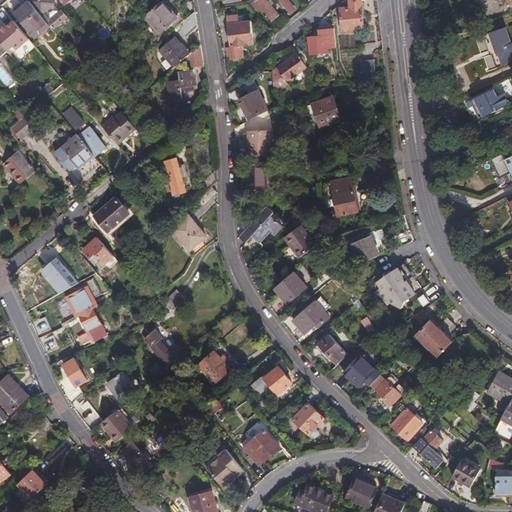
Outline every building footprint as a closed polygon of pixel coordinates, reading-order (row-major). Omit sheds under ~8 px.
[(48,26),(52,31),(66,19),(49,0),(29,0),(28,2),(48,26)] [(181,22),(192,14),(189,0),(174,13),(171,9),(168,6),(172,3),(169,0),(163,0),(149,12),(163,29),(177,18),(181,22)] [(271,23),(276,20),(263,0),(252,0),(254,2),(258,9),(268,25),(271,23)] [(279,0),(291,14),(297,9),(290,0),(279,0)] [(359,23),(357,0),(346,0),(347,9),(337,10),(339,32),(360,30),(359,23)] [(33,38),(48,26),(28,2),(15,12),(13,14),(33,38)] [(258,9),(254,2),(249,5),(254,12),(258,9)] [(194,30),(192,14),(181,22),(167,34),(171,39),(155,52),(171,69),(187,56),(180,49),(178,46),(194,30)] [(245,37),(250,36),(248,23),(245,23),(235,25),(235,19),(223,21),(226,38),(227,50),(224,51),(226,63),(241,61),(239,49),(246,47),(245,37)] [(0,29),(0,44),(6,51),(12,47),(15,50),(28,39),(13,21),(1,31),(0,29)] [(333,50),(331,32),(324,33),(315,33),(316,39),(305,40),(307,57),(326,55),(325,51),(333,50)] [(87,62),(78,51),(74,55),(79,61),(83,65),(87,62)] [(459,62),(454,51),(445,55),(446,57),(438,61),(444,75),(453,71),(451,66),(459,62)] [(278,66),(268,71),(270,88),(302,70),(295,57),(278,66)] [(60,77),(64,81),(83,65),(79,61),(60,77)] [(360,77),(372,73),(370,61),(358,62),(360,77)] [(191,77),(190,71),(185,72),(177,73),(178,82),(166,84),(169,102),(183,100),(187,93),(191,93),(190,87),(195,87),(193,77),(191,77)] [(53,90),(64,81),(60,77),(59,76),(51,82),(54,86),(51,88),(53,90)] [(54,99),(65,90),(62,86),(51,96),(54,99)] [(241,107),(247,121),(266,112),(256,91),(237,100),(241,107)] [(472,109),(475,115),(505,101),(503,97),(496,101),(491,91),(465,103),(467,107),(470,106),(472,109)] [(43,99),(32,108),(38,115),(43,111),(42,109),(48,105),(43,99)] [(299,108),(307,131),(326,125),(336,122),(333,114),(328,99),(299,108)] [(20,108),(25,114),(29,110),(30,110),(25,103),(20,108)] [(19,119),(25,114),(20,108),(13,113),(19,119)] [(75,133),(84,125),(69,109),(61,117),(75,133)] [(37,120),(29,110),(25,114),(33,124),(37,120)] [(129,138),(137,131),(122,114),(121,112),(113,119),(111,117),(100,126),(116,145),(121,141),(127,136),(129,138)] [(27,128),(32,124),(26,117),(11,129),(13,132),(16,130),(20,134),(27,128)] [(326,125),(307,131),(308,136),(328,130),(326,125)] [(511,128),(511,126),(498,132),(505,147),(511,143),(511,128)] [(77,139),(93,159),(103,150),(100,145),(87,130),(77,139)] [(246,149),(246,156),(267,156),(267,142),(269,142),(269,131),(245,131),(246,149)] [(81,168),(93,159),(77,139),(75,137),(60,150),(77,171),(81,168)] [(17,151),(2,164),(9,173),(18,184),(32,172),(21,158),(22,157),(17,151)] [(511,181),(511,155),(501,161),(511,182),(511,181)] [(178,174),(174,160),(160,163),(166,185),(168,184),(170,193),(182,190),(178,174)] [(264,191),(262,162),(244,163),(245,183),(245,192),(264,191)] [(208,189),(215,183),(215,172),(198,186),(203,193),(208,189)] [(349,185),(348,180),(328,184),(334,217),(355,213),(349,185)] [(213,195),(208,189),(203,193),(194,201),(198,206),(213,195)] [(108,232),(129,213),(116,198),(95,217),(99,221),(108,232)] [(241,234),(236,240),(239,243),(243,246),(250,238),(258,245),(269,233),(274,237),(283,228),(263,210),(250,225),(241,234)] [(192,254),(203,245),(198,240),(204,235),(191,221),(186,214),(169,229),(192,254)] [(236,230),(241,234),(250,225),(245,220),(236,230)] [(313,247),(298,227),(279,241),(288,253),(294,261),(313,247)] [(357,266),(376,257),(370,243),(368,238),(348,247),(357,266)] [(113,258),(96,239),(87,247),(82,252),(90,261),(95,256),(104,266),(113,258)] [(44,265),(59,294),(78,284),(63,255),(44,265)] [(41,264),(34,256),(22,266),(29,275),(41,264)] [(400,304),(418,292),(400,265),(383,278),(372,285),(376,291),(373,293),(383,308),(386,305),(398,311),(400,304)] [(284,304),(305,288),(293,273),(272,289),(278,296),(284,304)] [(94,281),(75,290),(77,294),(67,299),(76,318),(79,317),(85,328),(92,343),(102,338),(105,336),(92,310),(97,308),(93,301),(102,297),(94,281)] [(167,312),(181,299),(173,291),(160,304),(167,312)] [(319,297),(313,302),(314,303),(322,313),(328,308),(319,297)] [(322,313),(314,303),(290,321),(293,324),(302,336),(313,327),(315,329),(327,320),(322,313)] [(421,322),(428,315),(422,308),(415,315),(421,322)] [(444,335),(452,326),(446,321),(444,319),(436,327),(428,320),(413,337),(435,358),(451,342),(444,335)] [(69,345),(73,353),(92,343),(85,328),(65,338),(69,345)] [(165,366),(176,357),(170,350),(167,353),(160,344),(157,340),(160,338),(153,330),(140,341),(148,350),(150,348),(165,366)] [(326,359),(334,368),(346,358),(328,335),(316,346),(326,359)] [(43,356),(47,366),(60,359),(73,353),(69,345),(43,356)] [(214,392),(231,378),(223,369),(210,353),(193,367),(214,392)] [(362,381),(367,386),(368,384),(376,376),(358,357),(341,373),(346,378),(355,388),(361,383),(362,381)] [(68,392),(85,383),(74,361),(57,369),(62,380),(68,392)] [(277,396),(290,384),(284,377),(277,368),(263,380),(270,388),(277,396)] [(0,401),(7,409),(25,393),(22,390),(5,372),(0,376),(0,401)] [(510,400),(511,396),(511,384),(501,379),(503,376),(495,372),(484,392),(507,405),(510,400)] [(115,401),(132,389),(121,374),(104,386),(110,394),(115,401)] [(399,396),(378,375),(376,376),(368,384),(381,398),(389,406),(399,396)] [(270,388),(263,380),(262,378),(249,388),(258,398),(270,388)] [(466,400),(473,391),(474,391),(469,387),(462,396),(466,400)] [(461,406),(466,410),(479,395),(474,391),(473,391),(466,400),(461,406)] [(507,405),(499,421),(511,428),(511,401),(510,400),(507,405)] [(305,437),(321,422),(313,413),(306,405),(290,420),(305,437)] [(116,409),(100,423),(112,436),(109,438),(114,444),(133,428),(116,409)] [(406,442),(422,425),(405,409),(389,426),(397,434),(406,442)] [(112,436),(100,423),(98,425),(106,434),(109,438),(112,436)] [(241,450),(256,468),(276,451),(278,449),(262,431),(241,450)] [(420,438),(411,446),(419,454),(429,465),(437,459),(429,451),(440,441),(431,432),(422,440),(420,438)] [(135,469),(145,460),(131,443),(120,452),(126,459),(135,469)] [(224,449),(216,456),(218,458),(205,469),(221,487),(230,480),(228,478),(232,475),(234,476),(241,470),(224,449)] [(218,458),(216,456),(214,454),(202,465),(205,469),(218,458)] [(469,488),(479,470),(460,459),(450,478),(462,484),(469,488)] [(494,470),(498,470),(500,464),(487,460),(484,470),(494,470)] [(16,478),(27,468),(22,463),(11,473),(16,478)] [(36,473),(30,467),(14,481),(28,496),(44,481),(36,473)] [(511,495),(511,470),(498,470),(494,470),(493,495),(498,495),(511,495)] [(367,507),(375,488),(352,479),(350,484),(344,498),(367,507)] [(311,511),(324,511),(330,497),(318,492),(300,485),(297,492),(292,490),(288,503),(311,511)] [(214,511),(209,492),(187,498),(190,511),(214,511)] [(398,511),(403,502),(396,499),(379,492),(370,511),(398,511)] [(423,511),(428,502),(421,497),(414,511),(423,511)] [(72,511),(69,508),(67,510),(61,503),(52,510),(53,511),(72,511)]
